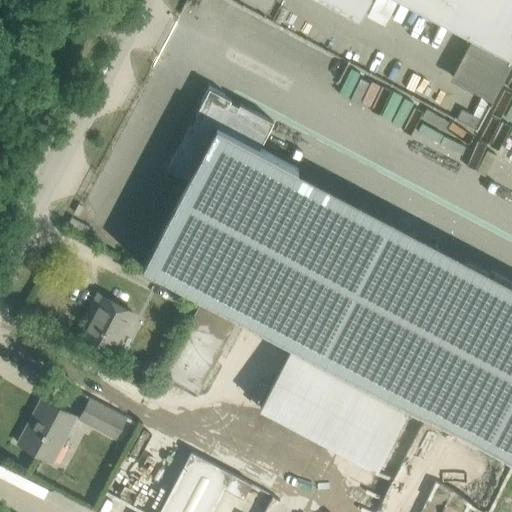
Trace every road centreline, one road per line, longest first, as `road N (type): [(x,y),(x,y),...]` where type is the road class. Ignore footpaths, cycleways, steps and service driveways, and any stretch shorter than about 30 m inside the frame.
road 1 (unclassified): [(323,511),(0,340)]
road 2 (unclassified): [(0,272),(147,0)]
